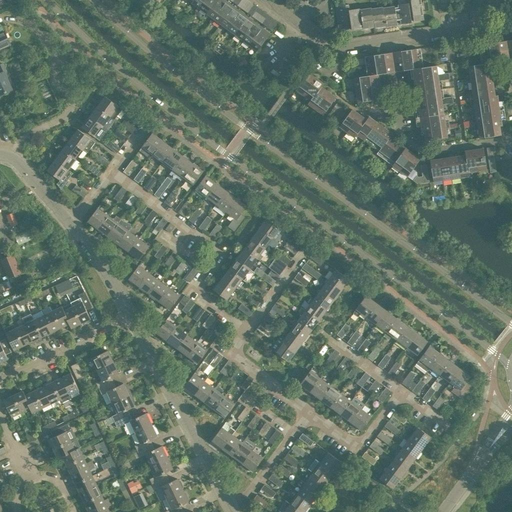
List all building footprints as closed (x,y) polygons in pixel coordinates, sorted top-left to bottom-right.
[(204,0),(193,0),(191,3),(199,8),(204,0)] [(215,0),(204,0),(199,8),(206,14),(215,0)] [(224,0),(215,0),(206,14),(213,19),(226,1),(224,0)] [(407,0),(408,3),(398,5),(398,7),(395,8),(395,6),(383,8),(383,7),(371,9),(371,8),(359,9),(346,11),(345,2),(334,3),(339,31),(349,29),(349,28),(351,27),(351,30),(363,28),(363,29),(374,27),(375,28),(386,27),(386,28),(397,26),(397,24),(400,23),(400,24),(411,23),(411,21),(413,20),(413,22),(424,20),(420,0),(407,0)] [(226,1),(213,19),(220,24),(234,6),(226,1)] [(241,12),(234,6),(220,24),(228,30),(241,12)] [(248,17),(241,12),(228,30),(235,35),(248,17)] [(248,17),(235,35),(242,41),(255,22),(248,17)] [(255,22),(242,41),(249,46),(263,28),(255,22)] [(270,33),(263,28),(249,46),(257,51),(270,33)] [(4,32),(0,33),(0,49),(10,45),(4,32)] [(468,66),(469,76),(466,76),(467,83),(470,82),(473,100),(469,100),(470,107),(474,106),(476,123),(473,123),(473,130),(477,129),(479,138),(500,135),(499,126),(501,126),(497,96),(495,96),(492,79),(494,79),(492,63),(507,61),(511,59),(511,40),(505,41),(483,44),(486,64),(468,66)] [(392,53),(386,53),(369,56),(372,75),(354,78),(358,103),(379,99),(378,90),(380,90),(378,75),(395,72),(400,71),(412,70),(415,85),(417,85),(420,101),(417,102),(422,132),(424,132),(426,141),(447,138),(445,128),(449,128),(448,121),(444,122),(442,105),(453,104),(452,97),(441,99),(438,81),(449,80),(449,73),(438,75),(436,66),(418,68),(416,49),(392,53)] [(0,95),(12,90),(8,81),(10,80),(3,64),(0,64),(0,72),(0,73),(0,95)] [(303,96),(316,79),(308,73),(296,90),(303,96)] [(303,96),(310,101),(321,87),(324,84),(316,79),(303,96)] [(310,101),(308,104),(315,109),(328,92),(321,87),(310,101)] [(336,98),(328,92),(315,109),(323,115),(336,98)] [(104,96),(97,107),(110,116),(114,120),(122,109),(104,96)] [(110,116),(97,107),(89,117),(103,127),(110,116)] [(347,132),(359,115),(352,110),(339,127),(347,132)] [(334,117),(329,114),(326,117),(336,124),(343,114),(339,111),(336,114),(334,117)] [(366,120),(359,115),(347,132),(354,138),(357,135),(366,120)] [(103,127),(89,117),(81,127),(95,137),(103,127)] [(369,117),(366,120),(357,135),(364,140),(377,123),(369,117)] [(136,128),(124,120),(121,124),(132,133),(136,128)] [(384,128),(377,123),(364,140),(372,145),(384,128)] [(384,128),(372,145),(379,151),(390,137),(392,134),(384,128)] [(78,129),(73,136),(72,135),(69,139),(70,140),(70,139),(83,149),(91,139),(78,129)] [(128,138),(117,130),(113,135),(125,143),(128,138)] [(153,132),(142,146),(139,150),(149,158),(152,154),(162,141),(159,138),(159,137),(153,132)] [(390,137),(379,151),(376,154),(385,160),(398,143),(390,137)] [(70,140),(62,150),(76,160),(83,149),(70,139),(70,140)] [(120,149),(109,141),(105,145),(117,154),(120,149)] [(173,149),(162,141),(152,154),(163,162),(173,149)] [(405,148),(398,143),(385,160),(393,166),(405,148)] [(405,148),(393,166),(400,171),(413,153),(405,148)] [(474,150),(477,171),(486,170),(483,148),(474,150)] [(173,149),(163,162),(173,170),(183,156),(173,149)] [(76,160),(62,150),(55,160),(68,170),(76,160)] [(477,171),(474,150),(465,151),(465,155),(466,155),(469,172),(477,171)] [(420,159),(413,153),(400,171),(407,176),(420,159)] [(110,162),(99,154),(95,159),(107,167),(110,162)] [(466,155),(465,155),(457,156),(460,178),(470,176),(469,172),(466,155)] [(193,164),(183,156),(173,170),(169,174),(172,176),(173,176),(173,178),(176,178),(177,178),(181,180),(183,177),(193,164)] [(457,156),(448,158),(452,179),(460,178),(457,156)] [(448,158),(439,159),(443,181),(452,179),(448,158)] [(443,181),(439,159),(430,161),(433,182),(443,181)] [(55,160),(47,170),(60,180),(57,185),(61,189),(65,184),(67,185),(69,182),(68,181),(73,173),(68,170),(55,160)] [(128,175),(137,164),(132,160),(123,171),(128,175)] [(103,173),(91,164),(88,169),(99,177),(103,173)] [(203,172),(193,164),(183,177),(193,185),(203,172)] [(139,183),(147,172),(142,168),(134,179),(139,183)] [(95,183),(84,174),(80,179),(92,187),(95,183)] [(206,175),(205,176),(195,189),(206,197),(216,183),(209,178),(210,178),(206,175)] [(149,190),(157,179),(152,176),(144,187),(149,190)] [(423,179),(422,176),(418,177),(416,176),(413,180),(418,184),(423,183),(423,179)] [(159,198),(167,187),(163,183),(154,194),(159,198)] [(216,183),(206,197),(216,205),(226,191),(216,183)] [(87,193),(76,185),(73,189),(84,198),(87,193)] [(119,202),(127,191),(122,187),(114,198),(119,202)] [(226,191),(216,205),(213,209),(223,216),(226,212),(236,199),(230,194),(230,193),(227,190),(226,191)] [(169,206),(178,195),(173,191),(164,202),(169,206)] [(129,209),(137,198),(132,195),(124,206),(129,209)] [(236,199),(226,212),(234,218),(228,227),(234,232),(244,217),(240,214),(246,206),(236,199)] [(183,216),(191,205),(186,201),(178,212),(183,216)] [(139,217),(147,206),(142,202),(134,213),(139,217)] [(98,229),(108,216),(98,208),(87,221),(94,226),(93,227),(97,230),(98,229)] [(193,224),(202,213),(197,209),(188,220),(193,224)] [(149,225),(157,213),(153,210),(144,221),(149,225)] [(13,214),(7,216),(11,226),(17,224),(13,214)] [(118,223),(108,216),(98,229),(108,237),(118,223)] [(203,231),(212,220),(207,216),(199,228),(203,231)] [(159,232),(168,221),(163,218),(155,229),(159,232)] [(267,218),(259,228),(272,238),(280,228),(267,218)] [(165,229),(170,232),(175,226),(170,222),(165,229)] [(118,223),(108,237),(118,245),(128,231),(118,223)] [(214,239),(222,228),(217,224),(209,235),(214,239)] [(259,228),(254,235),(253,235),(250,238),(251,239),(252,239),(265,249),(272,238),(259,228)] [(139,239),(128,231),(118,245),(128,252),(139,239)] [(149,246),(139,239),(128,252),(139,260),(149,246)] [(251,239),(246,246),(246,245),(243,249),(244,249),(257,259),(265,249),(252,239),(251,239)] [(299,251),(287,242),(284,247),(295,255),(299,251)] [(159,259),(167,248),(163,245),(154,256),(159,259)] [(244,249),(236,259),(250,269),(257,259),(244,249)] [(169,267),(178,256),(173,252),(165,263),(169,267)] [(291,261),(280,253),(276,257),(288,265),(291,261)] [(324,261),(313,253),(310,257),(321,266),(324,261)] [(21,273),(13,254),(0,260),(8,278),(21,273)] [(236,259),(229,269),(242,279),(250,269),(236,259)] [(180,275),(188,264),(183,260),(175,271),(180,275)] [(284,271),(272,262),(269,267),(280,275),(284,271)] [(317,271),(305,263),(302,268),(313,276),(317,271)] [(139,287),(149,273),(138,265),(128,279),(139,287)] [(190,282),(198,271),(194,268),(185,279),(190,282)] [(242,279),(229,269),(221,279),(235,289),(242,279)] [(328,280),(341,290),(349,279),(335,269),(328,280)] [(149,273),(139,287),(145,292),(149,295),(149,294),(159,281),(149,273)] [(276,281),(265,273),(261,278),(273,286),(276,281)] [(309,281),(298,273),(294,278),(306,286),(309,281)] [(235,289),(221,279),(213,290),(227,300),(235,289)] [(341,290),(328,280),(320,290),(334,300),(341,290)] [(169,289),(159,281),(149,294),(159,302),(169,289)] [(268,291),(257,283),(254,288),(265,296),(268,291)] [(301,292),(290,283),(287,288),(298,296),(301,292)] [(180,296),(169,289),(159,302),(170,310),(180,296)] [(334,300),(320,290),(313,300),(326,310),(334,300)] [(78,295),(80,298),(71,303),(73,307),(81,324),(90,319),(86,310),(92,307),(85,292),(78,295)] [(261,302),(250,293),(246,298),(257,306),(261,302)] [(294,302),(283,294),(279,298),(290,307),(294,302)] [(367,295),(356,309),(353,313),(358,317),(361,313),(366,317),(376,303),(370,298),(370,297),(367,295)] [(310,304),(305,310),(319,320),(326,310),(313,300),(310,298),(308,302),(310,304)] [(187,314),(195,303),(191,299),(182,310),(187,314)] [(387,311),(376,303),(366,317),(377,325),(387,311)] [(253,312),(242,304),(238,308),(250,317),(253,312)] [(286,312),(275,304),(272,308),(283,317),(286,312)] [(61,328),(52,311),(50,306),(41,311),(43,316),(51,333),(61,328)] [(62,306),(62,307),(72,328),(81,324),(73,307),(64,311),(62,306)] [(197,321),(205,310),(201,306),(192,318),(197,321)] [(62,307),(52,311),(61,328),(69,324),(71,328),(72,328),(62,307)] [(302,314),(298,320),(311,330),(319,320),(305,310),(302,308),(301,309),(301,313),(302,314)] [(397,319),(387,311),(377,325),(387,332),(397,319)] [(207,329),(216,318),(211,314),(203,325),(207,329)] [(279,322),(267,314),(264,319),(275,327),(279,322)] [(43,316),(34,320),(42,337),(51,333),(43,316)] [(292,322),(295,324),(290,331),(303,341),(311,330),(298,320),(295,318),(292,322)] [(167,341),(177,327),(167,319),(156,333),(167,341)] [(397,340),(407,326),(397,319),(387,332),(384,336),(389,340),(392,336),(397,340)] [(42,337),(34,320),(25,324),(33,341),(42,337)] [(218,337),(226,325),(221,322),(213,333),(218,337)] [(350,327),(345,323),(337,335),(341,338),(350,327)] [(24,346),(16,329),(13,324),(4,329),(6,333),(14,350),(24,346)] [(25,324),(16,329),(24,346),(33,341),(25,324)] [(271,333),(260,324),(256,329),(268,337),(271,333)] [(407,326),(397,340),(407,347),(417,334),(407,326)] [(177,327),(167,341),(177,348),(187,334),(177,327)] [(290,331),(282,341),(296,351),(303,341),(290,331)] [(360,335),(356,331),(347,342),(352,346),(360,335)] [(197,342),(187,334),(177,348),(187,356),(197,342)] [(427,341),(417,334),(407,347),(417,355),(427,341)] [(5,339),(0,341),(0,362),(7,359),(6,356),(12,353),(5,339)] [(371,342),(366,339),(358,350),(362,353),(371,342)] [(282,341),(280,344),(275,341),(270,348),(288,361),(296,351),(282,341)] [(197,342),(187,356),(194,361),(193,361),(197,364),(208,350),(197,342)] [(419,359),(416,363),(421,367),(426,371),(429,367),(439,354),(433,349),(433,348),(430,345),(419,359)] [(381,350),(376,346),(368,357),(372,361),(381,350)] [(335,349),(335,350),(327,361),(331,364),(340,353),(335,349)] [(97,370),(113,362),(108,351),(91,358),(97,370)] [(215,367),(223,356),(218,353),(210,364),(215,367)] [(382,369),(388,361),(391,357),(386,354),(378,365),(382,369)] [(439,354),(429,367),(440,375),(450,361),(439,354)] [(350,360),(345,357),(337,368),(342,371),(350,360)] [(225,375),(233,364),(228,360),(220,371),(225,375)] [(460,369),(450,361),(440,375),(449,382),(450,382),(460,369)] [(119,374),(113,362),(97,370),(102,381),(110,378),(119,374)] [(401,365),(396,362),(388,373),(393,376),(401,365)] [(78,363),(71,366),(77,379),(84,376),(78,363)] [(360,368),(355,365),(347,376),(352,379),(360,368)] [(235,382),(243,371),(239,368),(230,379),(235,382)] [(450,382),(449,382),(446,386),(461,397),(461,398),(461,399),(471,386),(470,385),(470,386),(466,383),(470,377),(460,369),(450,382)] [(311,392),(321,378),(310,371),(300,384),(311,392)] [(370,376),(366,372),(357,383),(362,387),(370,376)] [(414,375),(410,372),(402,383),(406,386),(414,375)] [(194,394),(204,381),(194,373),(184,387),(194,394)] [(61,378),(69,395),(79,391),(71,374),(61,378)] [(245,390),(254,379),(249,376),(241,387),(245,390)] [(61,378),(52,383),(60,399),(62,404),(71,399),(69,395),(61,378)] [(102,381),(96,384),(99,389),(112,383),(110,378),(102,381)] [(331,386),(321,378),(311,392),(321,399),(331,386)] [(425,383),(420,379),(412,391),(416,394),(425,383)] [(372,394),(374,391),(380,383),(376,380),(367,391),(372,394)] [(215,389),(204,381),(194,394),(205,402),(215,389)] [(52,383),(43,387),(51,404),(60,399),(52,383)] [(112,383),(99,389),(101,395),(107,392),(112,403),(131,394),(131,393),(130,391),(128,388),(125,385),(124,385),(123,384),(114,388),(112,383)] [(331,386),(321,399),(331,407),(341,394),(331,386)] [(51,404),(43,387),(34,391),(42,408),(51,404)] [(391,391),(386,387),(378,398),(382,402),(391,391)] [(430,387),(422,398),(427,402),(435,391),(430,387)] [(225,396),(215,389),(205,402),(215,410),(225,396)] [(22,391),(13,396),(21,413),(30,409),(32,413),(22,391)] [(42,408),(34,391),(25,395),(23,391),(22,391),(32,413),(42,408)] [(112,403),(117,414),(112,417),(114,422),(130,415),(127,410),(134,407),(133,405),(134,404),(134,400),(132,396),(131,395),(132,395),(131,394),(112,403)] [(351,401),(341,394),(331,407),(337,412),(337,413),(340,415),(341,415),(351,401)] [(445,398),(441,395),(432,406),(437,409),(445,398)] [(21,413),(13,396),(3,400),(11,417),(21,413)] [(225,396),(215,410),(225,417),(235,404),(225,396)] [(351,401),(341,415),(351,422),(361,409),(351,401)] [(242,422),(251,410),(246,407),(238,418),(242,422)] [(361,409),(351,422),(361,430),(371,416),(361,409)] [(407,420),(396,411),(392,416),(404,424),(407,420)] [(130,415),(114,422),(117,428),(130,422),(135,432),(152,424),(146,413),(132,419),(130,415)] [(252,429),(261,418),(256,414),(248,425),(252,429)] [(103,420),(98,423),(101,428),(106,426),(103,420)] [(399,430),(388,421),(385,426),(396,435),(399,430)] [(263,437),(271,425),(266,422),(258,433),(263,437)] [(51,432),(53,437),(49,439),(54,449),(76,438),(72,428),(70,429),(67,424),(51,432)] [(157,436),(152,424),(135,432),(140,443),(148,440),(157,436)] [(222,448),(233,435),(222,427),(212,440),(222,448)] [(410,438),(423,448),(431,437),(418,427),(410,438)] [(281,433),(277,430),(268,441),(273,444),(281,433)] [(392,440),(380,432),(377,436),(388,445),(392,440)] [(303,433),(299,438),(310,446),(314,441),(303,433)] [(243,442),(233,435),(222,448),(232,456),(243,442)] [(81,448),(76,438),(54,449),(58,459),(62,457),(62,456),(79,448),(81,448)] [(408,468),(416,458),(423,448),(410,438),(403,448),(395,458),(408,468)] [(140,443),(135,446),(137,451),(150,445),(148,440),(140,443)] [(253,450),(243,442),(232,456),(243,463),(253,450)] [(384,450),(373,442),(369,446),(381,455),(384,450)] [(293,450),(299,454),(303,457),(306,452),(295,443),(291,448),(293,450)] [(153,450),(150,445),(137,451),(140,457),(146,454),(151,465),(149,466),(167,457),(162,446),(153,450)] [(83,457),(79,448),(62,456),(62,457),(66,466),(83,457)] [(263,458),(253,450),(243,463),(253,471),(263,458)] [(328,452),(320,462),(334,473),(342,462),(328,452)] [(377,461),(365,452),(362,457),(373,465),(377,461)] [(287,454),(284,458),(295,467),(299,462),(287,454)] [(86,463),(83,457),(66,466),(71,475),(93,464),(91,461),(86,463)] [(173,469),(167,457),(149,466),(154,477),(155,477),(163,473),(173,469)] [(408,468),(395,458),(387,468),(401,478),(408,468)] [(334,473),(320,462),(313,473),(326,483),(334,473)] [(95,468),(93,464),(71,475),(75,484),(92,476),(89,470),(95,468)] [(280,464),(276,469),(287,477),(291,472),(280,464)] [(401,478),(387,468),(379,479),(393,489),(401,478)] [(155,477),(154,477),(149,479),(152,485),(165,478),(163,473),(155,477)] [(313,473),(305,483),(319,493),(326,483),(313,473)] [(272,474),(269,479),(280,487),(283,482),(272,474)] [(92,476),(75,484),(80,493),(97,485),(92,476)] [(165,478),(152,485),(155,490),(161,487),(167,498),(183,490),(182,489),(183,487),(180,481),(178,480),(177,479),(168,483),(165,478)] [(319,493),(305,483),(301,480),(298,483),(302,486),(297,493),(311,503),(319,493)] [(133,481),(127,484),(132,494),(137,491),(133,481)] [(265,484),(261,489),(272,497),(276,493),(265,484)] [(101,495),(97,485),(80,493),(84,503),(101,495)] [(183,491),(183,490),(167,498),(172,509),(178,506),(188,502),(188,500),(189,498),(186,492),(183,491)] [(297,493),(290,503),(301,511),(304,511),(311,503),(297,493)] [(141,494),(134,497),(136,503),(143,499),(141,494)] [(257,494),(253,499),(265,508),(268,503),(257,494)] [(101,495),(84,503),(88,511),(109,502),(107,499),(104,501),(101,495)] [(301,511),(290,503),(285,500),(278,510),(280,511),(301,511)] [(111,505),(109,502),(88,511),(109,511),(107,507),(111,505)]
